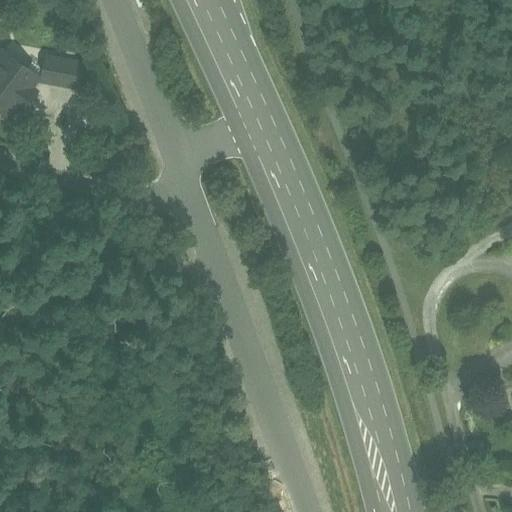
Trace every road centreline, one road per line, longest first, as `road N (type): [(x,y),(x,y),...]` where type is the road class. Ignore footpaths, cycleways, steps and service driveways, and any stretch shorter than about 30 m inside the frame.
road 1 (primary): [(206,0),(352,336),(408,511)]
road 2 (residential): [(188,192),(309,511)]
road 3 (residential): [(109,0),(188,192)]
road 4 (residential): [(188,192),(107,201),(0,166)]
